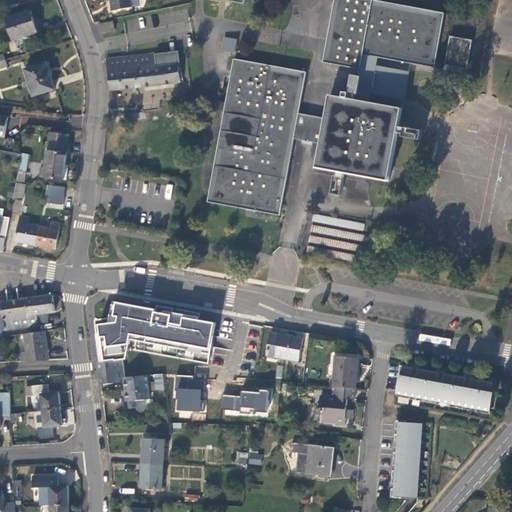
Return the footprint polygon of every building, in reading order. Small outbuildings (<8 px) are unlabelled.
[(108,0),(110,9),(131,4),(130,0),(108,0)] [(227,87),(206,200),(279,214),(293,137),(319,142),(315,166),(336,170),(342,171),(387,179),(397,125),(401,107),(368,101),(369,92),(402,98),(408,70),(374,64),(375,56),(432,67),(443,12),(378,0),(332,0),(321,61),(358,68),(357,75),(351,74),(347,92),(342,91),(341,96),(328,94),(324,118),(297,113),(305,71),(232,58),(229,75),(222,74),(221,81),(218,81),(216,92),(222,93),(223,86),(227,87)] [(36,32),(29,9),(5,17),(12,40),(36,32)] [(113,29),(111,20),(97,23),(99,32),(113,29)] [(470,39),(448,35),(443,64),(465,69),(470,39)] [(235,52),(237,38),(223,36),(221,50),(235,52)] [(179,51),(129,56),(105,59),(108,88),(107,88),(108,97),(115,96),(114,87),(182,80),(179,51)] [(54,89),(46,63),(24,70),(33,96),(54,89)] [(420,129),(397,125),(396,132),(401,132),(400,135),(419,139),(420,129)] [(64,157),(66,134),(48,131),(42,176),(62,178),(63,168),(65,169),(67,158),(64,157)] [(16,153),(1,150),(0,152),(0,157),(15,160),(16,153)] [(21,152),(17,170),(24,171),(27,153),(21,152)] [(17,170),(15,180),(22,181),(24,171),(17,170)] [(342,171),(336,170),(335,175),(332,174),(329,192),(338,194),(342,171)] [(23,183),(14,181),(11,198),(20,200),(23,183)] [(60,203),(63,186),(50,184),(49,197),(51,197),(51,202),(60,203)] [(14,241),(34,244),(38,225),(26,223),(27,217),(19,215),(14,241)] [(49,227),(38,225),(34,244),(54,248),(59,222),(50,221),(49,227)] [(50,293),(0,301),(0,327),(2,327),(3,329),(36,324),(35,313),(53,310),(50,293)] [(216,321),(113,301),(110,319),(116,320),(117,323),(96,327),(101,361),(125,358),(127,349),(207,362),(216,321)] [(24,332),(27,360),(48,359),(44,329),(24,332)] [(311,340),(274,335),(271,359),(308,364),(311,340)] [(335,354),(332,385),(354,388),(358,356),(335,354)] [(161,392),(160,375),(138,378),(125,379),(123,361),(114,362),(114,361),(99,363),(100,386),(124,384),(126,403),(149,401),(149,393),(161,392)] [(411,367),(399,364),(395,393),(489,410),(492,392),(489,391),(491,381),(469,377),(469,380),(464,379),(465,377),(442,372),(442,375),(437,374),(438,372),(416,368),(415,370),(411,369),(411,367)] [(209,381),(177,379),(176,396),(183,397),(183,402),(178,402),(177,416),(207,416),(208,404),(202,404),(202,394),(208,395),(209,381)] [(39,393),(41,409),(58,407),(56,391),(45,392),(44,383),(22,386),(23,395),(39,393)] [(353,398),(354,388),(332,385),(331,385),(330,396),(319,394),(318,406),(323,407),(321,420),(335,421),(335,423),(343,424),(344,417),(351,418),(352,410),(345,409),(346,397),(353,398)] [(222,400),(222,415),(242,416),(242,419),(253,420),(253,412),(271,414),(271,406),(275,406),(276,392),(262,391),(262,393),(244,392),(244,401),(241,401),(222,400)] [(60,424),(58,407),(41,409),(33,410),(36,436),(51,434),(50,427),(50,425),(54,424),(60,424)] [(405,420),(394,419),(394,427),(397,427),(396,433),(393,433),(393,445),(395,445),(394,455),(392,455),(391,464),(394,464),(393,469),(391,468),(390,482),(393,482),(392,487),(390,487),(389,495),(400,496),(400,494),(416,495),(421,422),(405,421),(405,420)] [(141,436),(140,460),(161,462),(162,437),(141,436)] [(331,445),(290,441),(289,449),(307,452),(305,470),(328,473),(331,445)] [(259,455),(250,454),(249,464),(258,464),(259,455)] [(160,485),(161,462),(140,460),(139,484),(160,485)] [(36,485),(37,503),(48,503),(66,502),(66,484),(55,484),(55,474),(30,475),(30,485),(36,485)] [(1,511),(12,511),(12,504),(12,502),(4,502),(1,502),(1,496),(1,493),(0,492),(0,510),(1,510),(1,511)] [(198,495),(185,494),(184,501),(198,502),(198,495)] [(66,511),(66,502),(48,503),(48,511),(66,511)]
